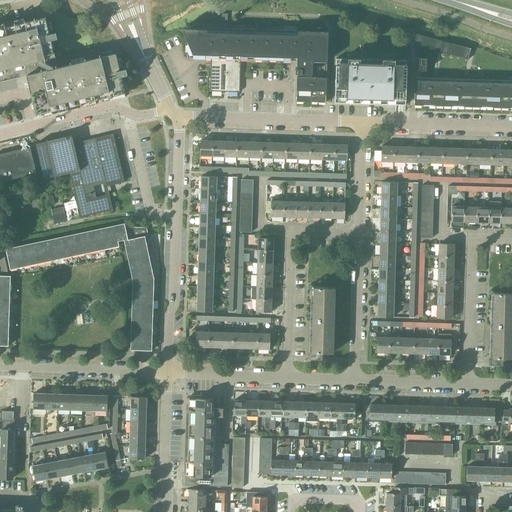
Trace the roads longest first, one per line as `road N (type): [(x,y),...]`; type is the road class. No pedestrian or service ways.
road 1 (residential): [(288,378),(292,234),(358,235)]
road 2 (residential): [(363,124),(175,120)]
road 3 (residential): [(468,384),(472,239),(511,240)]
road 4 (residential): [(175,213),(149,208),(128,118),(170,110)]
road 5 (residential): [(170,371),(175,213)]
road 6 (residential): [(511,127),(363,124)]
road 7 (residential): [(24,364),(170,371)]
road 8 (residential): [(355,381),(358,235)]
road 9 (residential): [(165,511),(170,371)]
